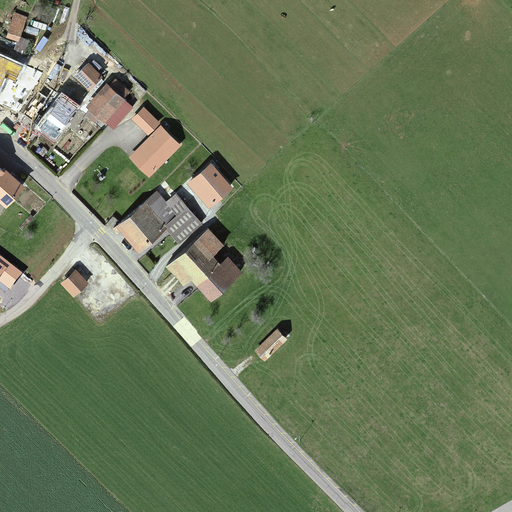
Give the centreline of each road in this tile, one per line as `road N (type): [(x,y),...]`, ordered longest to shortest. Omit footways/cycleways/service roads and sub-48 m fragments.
road 1 (secondary): [(91,227),(351,511)]
road 2 (residential): [(91,227),(31,300),(0,320)]
road 3 (secondary): [(0,139),(91,227)]
